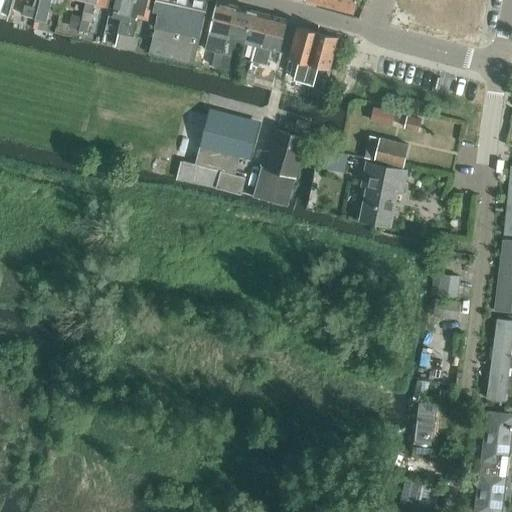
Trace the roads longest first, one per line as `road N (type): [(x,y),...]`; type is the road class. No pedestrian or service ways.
road 1 (residential): [(451,511),(498,66)]
road 2 (residential): [(498,66),(248,0)]
